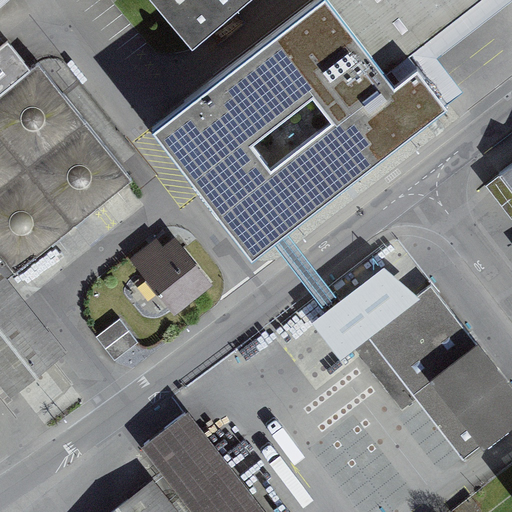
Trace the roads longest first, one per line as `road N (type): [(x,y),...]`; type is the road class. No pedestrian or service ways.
road 1 (residential): [(0,487),(281,293),(428,177)]
road 2 (residential): [(511,292),(428,177)]
